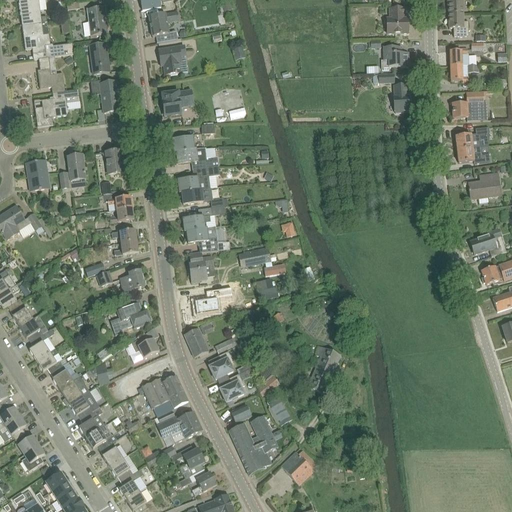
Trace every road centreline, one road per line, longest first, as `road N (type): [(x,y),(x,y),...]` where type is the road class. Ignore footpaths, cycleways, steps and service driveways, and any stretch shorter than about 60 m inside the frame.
road 1 (unclassified): [(511,430),(445,224),(433,144),(429,0)]
road 2 (secondary): [(256,511),(172,332),(144,129)]
road 3 (residential): [(105,511),(0,347)]
road 4 (residential): [(7,146),(144,129)]
road 5 (secondary): [(144,129),(128,0)]
